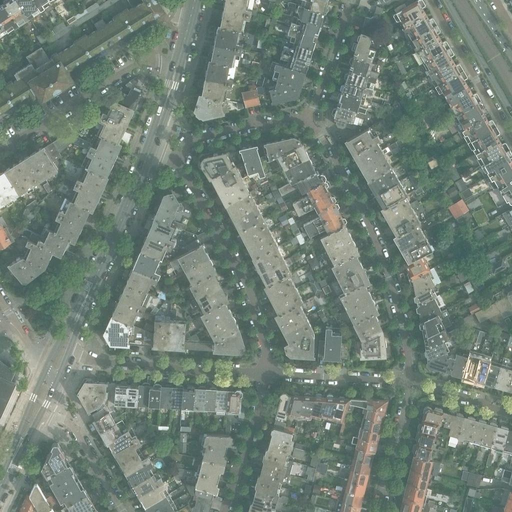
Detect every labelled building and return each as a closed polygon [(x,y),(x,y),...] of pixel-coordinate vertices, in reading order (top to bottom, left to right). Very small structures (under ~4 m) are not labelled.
[(0,112),(30,93),(33,98),(38,95),(42,101),(47,98),(69,84),(74,81),(67,70),(126,34),(138,26),(150,19),(151,20),(151,19),(164,12),(156,0),(128,0),(131,4),(133,8),(129,10),(128,9),(113,18),(114,20),(105,25),(102,20),(95,25),(98,30),(87,37),(85,35),(73,42),(74,44),(58,54),(57,53),(51,56),(52,58),(49,60),(41,48),(27,57),(31,64),(15,74),(19,79),(13,82),(12,81),(4,86),(5,88),(0,90),(0,112)] [(3,3),(3,4),(15,22),(23,18),(25,21),(29,19),(16,0),(3,0),(3,3)] [(16,0),(29,19),(33,15),(31,12),(38,8),(32,0),(16,0)] [(32,0),(38,8),(40,11),(51,4),(49,0),(32,0)] [(226,0),(225,5),(224,10),(250,15),(256,16),(257,11),(252,10),(245,8),(247,0),(226,0)] [(299,4),(298,6),(304,8),(323,13),(325,14),(327,10),(328,9),(327,9),(327,5),(326,5),(327,1),(322,0),(302,0),(301,5),(299,4)] [(394,15),(393,16),(396,21),(398,21),(400,20),(405,29),(403,30),(426,16),(422,8),(425,7),(425,5),(421,0),(418,0),(417,1),(417,0),(406,7),(404,3),(397,8),(396,10),(398,13),(396,14),(394,15)] [(97,3),(86,9),(88,13),(99,6),(97,3)] [(0,22),(7,33),(17,26),(15,22),(3,4),(0,5),(0,22)] [(298,6),(297,11),(300,11),(297,19),(302,20),(320,25),(322,26),(322,25),(323,24),(325,19),(324,17),(322,17),(322,16),(323,14),(323,13),(304,8),(298,6)] [(376,8),(373,18),(377,16),(386,10),(376,8)] [(86,9),(75,16),(77,20),(88,13),(86,9)] [(221,21),(220,25),(221,26),(221,27),(238,30),(241,31),(243,18),(250,19),(250,15),(224,10),(223,14),(222,20),(221,21)] [(271,19),(270,22),(273,23),(275,24),(278,13),(273,11),(271,17),(271,19)] [(76,20),(74,16),(70,18),(71,20),(68,23),(69,25),(76,20)] [(365,17),(362,27),(375,30),(377,30),(380,22),(377,16),(373,18),(372,19),(365,17)] [(426,16),(403,30),(406,35),(405,36),(408,42),(437,26),(433,19),(431,18),(429,20),(428,20),(426,16)] [(291,24),(290,29),(316,37),(317,35),(317,34),(318,32),(320,30),(320,29),(321,29),(321,28),(321,27),(320,27),(320,26),(320,25),(302,20),(297,19),(295,25),(291,24)] [(63,22),(52,29),(55,34),(66,27),(63,22)] [(217,34),(215,44),(241,49),(242,45),(236,43),(238,30),(221,27),(219,26),(218,27),(218,28),(217,29),(216,32),(217,34)] [(437,26),(408,42),(412,49),(413,48),(416,53),(440,39),(437,34),(440,32),(440,31),(437,26)] [(361,33),(372,36),(373,36),(375,30),(362,27),(361,33)] [(289,31),(288,35),(292,36),(290,42),(312,49),(313,48),(315,46),(315,45),(316,45),(316,44),(316,43),(315,43),(315,42),(315,40),(316,38),(316,37),(290,29),(289,31)] [(44,31),(39,34),(44,41),(48,38),(44,31)] [(354,43),(352,50),(355,51),(353,57),(371,63),(373,58),(375,50),(370,48),(369,47),(372,36),(361,33),(360,34),(358,35),(357,40),(358,42),(357,44),(354,43)] [(39,34),(34,37),(39,44),(44,41),(39,34)] [(416,53),(413,55),(419,65),(422,63),(424,62),(425,64),(450,49),(446,41),(445,41),(442,43),(442,42),(442,43),(440,39),(416,53)] [(284,47),(282,53),(309,61),(310,56),(311,55),(312,55),(312,54),(313,54),(313,53),(313,52),(313,51),(313,50),(312,50),(312,49),(290,42),(288,48),(284,47)] [(211,55),(211,59),(212,60),(212,61),(230,65),(231,65),(234,53),(240,54),(241,49),(215,44),(214,49),(213,55),(211,55)] [(25,47),(19,51),(19,52),(21,55),(30,50),(25,47)] [(424,62),(422,63),(423,65),(427,71),(430,76),(453,62),(450,57),(453,55),(453,54),(450,49),(425,64),(424,62)] [(282,53),(280,58),(284,60),(282,66),(304,72),(305,73),(305,72),(305,71),(306,71),(307,71),(307,70),(308,70),(308,69),(308,68),(308,67),(308,66),(307,65),(308,63),(309,61),(282,53)] [(399,55),(393,58),(396,64),(400,61),(402,60),(399,55)] [(350,58),(349,62),(351,65),(349,69),(377,78),(378,73),(374,72),(377,65),(376,64),(371,63),(353,57),(350,58)] [(208,68),(206,78),(232,83),(233,79),(227,77),(230,65),(212,61),(209,61),(209,62),(208,63),(207,67),(208,68)] [(251,65),(250,69),(257,71),(259,63),(252,61),(251,65)] [(400,61),(396,64),(402,75),(406,73),(400,61)] [(453,62),(430,76),(433,81),(431,82),(435,88),(438,86),(464,71),(459,64),(458,64),(455,65),(453,62)] [(272,63),(269,71),(274,72),(272,79),(276,80),(277,80),(299,87),(300,86),(301,85),(302,82),(301,81),(303,74),(304,72),(282,66),(275,64),(272,63)] [(345,74),(343,78),(344,78),(345,80),(345,81),(373,90),(377,78),(349,69),(348,73),(345,74)] [(438,86),(435,88),(439,95),(442,93),(447,101),(468,88),(464,80),(466,78),(467,77),(464,71),(438,86)] [(258,76),(256,84),(262,86),(264,77),(258,76)] [(202,90),(202,94),(202,95),(202,96),(222,100),(225,87),(231,88),(232,83),(206,78),(206,80),(204,89),(202,90)] [(275,87),(269,89),(272,102),(277,100),(281,100),(292,97),(293,96),(294,97),(297,95),(297,93),(298,92),(299,89),(299,87),(277,80),(275,87)] [(341,86),(339,90),(340,90),(341,92),(365,100),(367,93),(371,95),(372,92),(373,90),(345,81),(344,85),(341,86)] [(403,81),(397,85),(401,91),(407,88),(403,81)] [(119,96),(115,102),(134,111),(137,104),(136,103),(141,93),(139,92),(140,89),(134,87),(133,89),(131,89),(129,94),(126,92),(125,94),(123,93),(119,96)] [(468,88),(447,101),(451,107),(447,109),(453,117),(481,101),(476,94),(475,93),(472,95),(468,88)] [(256,90),(249,92),(252,106),(260,104),(256,90)] [(249,92),(242,93),(245,108),(252,106),(249,92)] [(338,93),(337,98),(339,100),(337,104),(365,113),(367,109),(362,107),(365,100),(341,92),(341,93),(339,93),(338,93)] [(198,99),(195,111),(196,112),(196,114),(199,116),(201,116),(203,117),(228,112),(225,101),(222,100),(202,96),(199,95),(199,97),(198,99)] [(481,101),(453,117),(456,124),(454,125),(459,134),(486,118),(481,110),(484,108),(484,107),(481,101)] [(102,111),(100,116),(124,126),(125,125),(127,120),(128,118),(131,111),(134,111),(115,102),(111,105),(111,109),(109,108),(106,113),(102,111)] [(333,109),(332,114),(333,116),(335,117),(334,120),(336,121),(335,123),(336,123),(337,126),(342,127),(344,126),(344,127),(344,126),(345,125),(347,121),(357,124),(360,125),(362,124),(363,118),(365,113),(337,104),(336,108),(335,109),(333,109)] [(100,116),(98,121),(104,123),(100,133),(99,135),(101,136),(117,142),(119,141),(120,138),(120,137),(122,131),(124,126),(100,116)] [(407,116),(395,124),(397,128),(410,121),(407,116)] [(422,116),(417,119),(423,130),(428,127),(422,116)] [(486,118),(459,134),(462,138),(464,137),(468,144),(471,142),(496,127),(492,120),(491,120),(488,121),(486,118)] [(345,125),(344,126),(349,128),(355,130),(357,124),(347,121),(345,125)] [(355,130),(352,131),(355,136),(357,134),(368,128),(365,122),(362,124),(360,125),(357,124),(355,130)] [(355,136),(346,141),(346,142),(346,143),(347,146),(349,147),(352,152),(353,154),(354,155),(376,141),(380,139),(377,135),(372,126),(368,128),(357,134),(355,136)] [(471,142),(468,144),(472,150),(473,149),(476,155),(499,141),(496,136),(499,134),(499,133),(496,127),(471,142)] [(69,139),(68,140),(72,142),(88,150),(90,145),(85,143),(86,141),(71,134),(69,139)] [(88,150),(112,161),(114,156),(117,151),(118,150),(120,147),(120,144),(117,143),(117,142),(101,136),(99,140),(96,148),(90,145),(88,150)] [(61,137),(52,143),(59,154),(72,142),(68,140),(61,137)] [(270,143),(265,144),(269,160),(277,156),(301,144),(300,144),(299,142),(298,140),(293,138),(285,139),(284,138),(280,139),(280,140),(272,142),(270,143)] [(400,139),(395,142),(398,146),(399,148),(404,145),(400,139)] [(376,141),(354,155),(354,156),(354,157),(355,159),(355,160),(357,160),(361,167),(361,168),(384,154),(382,150),(376,141)] [(499,141),(476,155),(478,157),(476,158),(481,167),(484,165),(510,150),(505,143),(504,142),(501,144),(499,141)] [(395,142),(387,147),(390,151),(398,146),(395,142)] [(46,146),(44,148),(53,162),(61,157),(59,154),(52,143),(46,146)] [(301,144),(277,156),(284,169),(307,157),(307,156),(304,151),(303,150),(304,148),(303,145),(301,145),(301,144)] [(241,149),(240,150),(244,160),(248,173),(258,170),(259,176),(264,174),(256,146),(255,146),(252,147),(246,148),(245,147),(242,148),(241,149)] [(32,155),(30,156),(44,177),(57,169),(53,163),(44,148),(43,147),(42,148),(41,148),(38,149),(38,151),(37,151),(35,153),(32,155)] [(86,154),(81,166),(83,166),(87,168),(105,176),(107,175),(108,172),(108,170),(110,166),(111,164),(112,162),(112,161),(88,150),(86,154)] [(484,165),(481,167),(485,173),(486,172),(489,177),(511,163),(509,159),(511,157),(511,154),(510,150),(484,165)] [(202,159),(201,163),(202,164),(202,166),(208,176),(210,178),(211,177),(235,166),(235,165),(232,166),(226,153),(204,158),(204,159),(202,159)] [(384,154),(361,168),(362,169),(364,173),(365,175),(366,176),(365,177),(367,180),(369,180),(369,181),(391,168),(392,168),(384,154)] [(18,164),(17,164),(31,185),(44,177),(30,156),(23,161),(21,160),(18,162),(18,164)] [(307,157),(284,169),(290,183),(314,171),(314,170),(314,169),(313,166),(311,166),(310,164),(307,157)] [(511,163),(489,177),(492,182),(489,184),(493,190),(498,188),(511,179),(511,163)] [(8,170),(4,172),(18,193),(21,198),(28,193),(28,192),(33,189),(31,185),(17,164),(16,164),(15,164),(12,166),(12,167),(8,170)] [(439,165),(431,170),(433,174),(441,170),(439,165)] [(76,180),(75,183),(99,194),(101,189),(103,184),(105,184),(107,180),(106,179),(107,177),(105,177),(105,176),(87,168),(83,166),(77,179),(76,180)] [(212,178),(211,180),(212,182),(213,183),(214,183),(215,184),(218,190),(218,191),(242,179),(235,166),(211,177),(212,178)] [(369,181),(368,181),(369,182),(368,184),(370,187),(372,187),(372,188),(373,189),(375,193),(376,195),(399,181),(391,168),(369,181)] [(454,168),(447,171),(453,182),(460,178),(454,168)] [(290,183),(278,189),(281,195),(281,196),(299,187),(302,193),(306,190),(323,182),(325,181),(325,180),(326,178),(324,174),(321,174),(319,174),(317,170),(316,170),(314,171),(290,183)] [(0,194),(5,202),(18,193),(4,172),(0,174),(0,194)] [(67,174),(65,178),(75,183),(76,180),(75,180),(75,178),(67,174)] [(413,174),(408,177),(415,190),(420,187),(413,174)] [(242,179),(218,191),(219,192),(221,196),(222,197),(222,199),(222,200),(223,203),(225,204),(249,192),(242,179)] [(462,179),(454,183),(460,192),(467,188),(462,179)] [(511,179),(498,188),(506,202),(508,202),(509,204),(511,203),(511,202),(511,179)] [(399,181),(376,195),(379,200),(380,201),(381,202),(380,204),(382,207),(384,207),(384,208),(406,195),(399,181)] [(47,182),(42,185),(47,193),(52,190),(47,182)] [(308,195),(292,203),(295,209),(329,192),(327,189),(326,186),(327,184),(326,183),(324,183),(324,182),(323,182),(306,190),(308,195)] [(75,183),(73,188),(78,190),(73,203),(88,209),(91,210),(92,209),(94,208),(95,205),(95,204),(97,198),(99,194),(75,183)] [(454,186),(447,190),(451,198),(458,193),(454,186)] [(469,188),(461,193),(465,200),(473,195),(469,188)] [(272,192),(271,193),(274,196),(275,199),(281,195),(278,189),(277,190),(272,192)] [(249,192),(225,204),(225,205),(226,204),(226,205),(226,206),(227,209),(229,210),(232,216),(233,218),(257,205),(250,192),(249,192)] [(329,192),(295,209),(298,215),(314,207),(317,212),(334,203),(334,202),(335,201),(334,197),(333,197),(331,197),(331,196),(329,192)] [(155,216),(154,218),(184,230),(186,226),(174,221),(175,219),(172,218),(172,217),(173,217),(175,213),(174,212),(175,211),(178,212),(181,212),(183,207),(182,206),(181,204),(180,203),(178,203),(172,193),(164,195),(164,196),(162,197),(161,200),(161,202),(155,216)] [(384,208),(382,209),(382,210),(382,212),(383,214),(385,215),(389,221),(390,222),(412,209),(419,205),(417,200),(409,204),(404,196),(406,195),(384,208)] [(473,196),(465,201),(468,204),(475,200),(473,196)] [(59,210),(57,214),(81,225),(82,223),(83,221),(86,215),(87,215),(88,213),(89,211),(88,210),(88,209),(73,203),(70,201),(64,198),(59,210)] [(468,204),(467,205),(470,210),(473,209),(474,211),(482,206),(477,198),(475,200),(468,204)] [(35,200),(26,206),(27,208),(29,211),(36,206),(37,205),(38,205),(35,200)] [(43,200),(38,205),(47,210),(49,206),(43,200)] [(461,200),(451,206),(458,217),(468,211),(461,200)] [(284,202),(279,204),(282,209),(283,212),(288,209),(284,202)] [(319,217),(303,225),(306,231),(322,223),(340,214),(338,209),(337,209),(339,208),(339,207),(337,204),(335,204),(334,203),(317,212),(319,217)] [(257,205),(233,218),(233,219),(237,226),(236,227),(238,230),(240,230),(240,231),(264,219),(257,205)] [(24,210),(22,217),(24,219),(30,213),(27,208),(24,210)] [(483,208),(472,214),(472,215),(479,226),(489,221),(489,220),(483,208)] [(511,208),(501,214),(509,227),(511,224),(511,208)] [(412,209),(390,222),(390,223),(393,228),(394,230),(394,232),(395,235),(397,235),(420,222),(412,209)] [(30,213),(24,219),(29,222),(35,216),(31,212),(30,213)] [(468,212),(455,219),(458,224),(470,216),(468,212)] [(57,214),(55,218),(61,221),(56,233),(67,239),(74,241),(74,240),(76,240),(77,238),(77,236),(77,235),(80,226),(81,225),(57,214)] [(322,223),(306,231),(308,235),(309,237),(325,229),(327,234),(345,225),(345,224),(345,220),(346,220),(345,219),(344,219),(342,219),(341,216),(340,214),(322,223)] [(285,216),(279,219),(282,226),(283,226),(288,223),(285,216)] [(148,234),(148,235),(172,245),(174,240),(169,238),(170,235),(173,227),(184,231),(184,230),(154,218),(154,219),(155,219),(154,220),(153,221),(151,224),(152,226),(150,231),(149,233),(148,234)] [(240,232),(240,234),(241,236),(243,237),(246,244),(247,245),(271,232),(264,219),(240,231),(240,232)] [(397,235),(394,237),(395,238),(394,240),(396,242),(398,243),(402,250),(402,251),(425,237),(418,224),(420,223),(420,222),(397,235)] [(327,234),(320,237),(327,251),(351,239),(350,238),(347,231),(347,230),(346,227),(344,226),(345,225),(327,234)] [(3,229),(0,230),(0,239),(10,234),(9,233),(6,227),(3,229)] [(17,227),(14,233),(20,236),(22,230),(17,227)] [(39,240),(36,245),(51,251),(60,255),(65,245),(66,244),(68,241),(67,239),(56,233),(45,229),(39,241),(39,240)] [(479,229),(473,232),(479,242),(484,238),(479,229)] [(271,232),(247,245),(248,246),(251,253),(251,254),(252,257),(254,258),(253,259),(277,246),(278,246),(271,232)] [(0,239),(0,248),(3,247),(8,244),(13,241),(13,240),(10,234),(0,239)] [(301,234),(295,236),(295,237),(298,243),(300,245),(305,243),(303,237),(301,234)] [(142,246),(140,249),(141,251),(141,252),(159,259),(165,247),(170,249),(172,245),(148,235),(147,237),(147,238),(146,240),(143,245),(142,246)] [(295,237),(290,240),(293,246),(298,243),(295,237)] [(425,237),(402,251),(403,251),(403,252),(405,256),(405,257),(406,260),(408,260),(409,262),(422,255),(432,250),(425,237)] [(351,239),(327,251),(334,265),(355,255),(358,253),(357,252),(358,250),(356,248),(355,247),(351,240),(351,239)] [(47,260),(51,251),(36,245),(27,240),(25,244),(31,247),(26,259),(44,267),(44,266),(46,265),(47,262),(47,260)] [(183,249),(183,250),(188,251),(199,245),(196,240),(185,245),(183,249)] [(449,243),(443,246),(447,254),(453,251),(449,243)] [(188,251),(178,257),(185,271),(208,258),(207,257),(205,254),(205,252),(204,250),(204,249),(203,246),(201,246),(201,245),(199,245),(188,251)] [(254,260),(253,261),(255,264),(256,264),(256,265),(257,267),(260,271),(260,272),(284,260),(277,246),(253,259),(254,260)] [(179,248),(177,250),(178,257),(188,251),(183,250),(179,248)] [(134,267),(158,278),(160,273),(154,271),(159,259),(141,252),(140,253),(139,253),(137,257),(138,258),(134,267)] [(314,253),(306,257),(308,261),(313,258),(316,257),(314,253)] [(334,265),(331,267),(338,280),(361,268),(361,267),(357,260),(358,258),(357,257),(356,256),(355,255),(334,265)] [(409,262),(404,264),(405,265),(406,267),(408,272),(407,274),(408,279),(409,280),(429,270),(422,255),(409,262)] [(22,257),(9,265),(23,281),(25,281),(26,280),(28,281),(31,278),(31,277),(40,270),(41,269),(43,268),(44,267),(26,259),(22,257)] [(315,258),(308,262),(312,268),(317,266),(317,262),(315,258)] [(208,259),(185,271),(192,285),(213,273),(215,272),(215,271),(215,269),(214,267),(212,266),(211,264),(208,259)] [(284,260),(260,272),(261,273),(264,280),(264,282),(265,285),(267,285),(267,286),(265,287),(288,275),(291,273),(284,260)] [(502,260),(489,267),(494,275),(506,267),(502,260)] [(458,262),(451,265),(455,273),(462,269),(458,262)] [(469,266),(465,269),(469,277),(474,274),(469,266)] [(128,278),(126,282),(127,283),(127,284),(145,292),(151,280),(156,282),(158,278),(134,267),(133,269),(129,278),(128,278)] [(361,268),(338,280),(345,294),(363,284),(369,282),(368,281),(369,279),(368,277),(367,276),(366,276),(362,269),(361,268)] [(429,270),(409,280),(409,281),(411,285),(413,287),(414,291),(415,293),(415,295),(429,288),(431,287),(440,283),(432,268),(429,270)] [(463,272),(457,275),(461,282),(467,279),(463,272)] [(192,285),(190,286),(197,299),(220,287),(220,286),(219,285),(218,283),(216,279),(216,277),(215,274),(213,274),(213,273),(192,285)] [(265,288),(265,289),(266,292),(268,293),(272,300),(272,301),(295,288),(288,275),(265,287),(265,288)] [(485,288),(479,277),(471,281),(477,292),(485,288)] [(315,279),(308,282),(315,295),(322,291),(315,279)] [(469,282),(463,285),(467,294),(474,291),(469,282)] [(120,299),(119,300),(144,310),(145,306),(140,304),(145,292),(127,284),(126,285),(124,286),(123,289),(123,291),(120,299)] [(331,284),(322,288),(325,295),(334,290),(331,284)] [(345,294),(340,296),(347,310),(370,298),(369,295),(366,290),(367,288),(365,286),(364,285),(363,284),(345,294)] [(511,284),(502,290),(506,298),(507,298),(511,294),(511,284)] [(220,287),(197,299),(204,313),(224,302),(227,300),(227,299),(227,298),(226,295),(225,295),(224,295),(223,293),(221,288),(220,287)] [(415,295),(413,297),(414,301),(417,302),(417,303),(417,305),(418,306),(435,297),(434,293),(431,287),(429,288),(415,295)] [(295,288),(272,301),(273,302),(276,309),(276,310),(277,313),(279,313),(279,314),(276,316),(302,302),(295,288)] [(161,289),(157,297),(165,300),(165,298),(165,295),(165,291),(161,289)] [(418,306),(415,308),(416,312),(419,313),(420,319),(420,321),(421,322),(441,312),(439,308),(444,305),(439,295),(435,297),(418,306)] [(370,298),(347,310),(353,323),(377,312),(377,311),(377,309),(376,306),(375,306),(374,306),(373,304),(370,298)] [(506,298),(494,304),(497,309),(500,313),(502,318),(503,319),(503,320),(511,315),(511,308),(507,298),(506,298)] [(113,311),(112,314),(112,316),(112,317),(129,324),(131,325),(136,313),(142,315),(144,310),(119,300),(119,302),(118,303),(117,305),(115,310),(113,311)] [(204,313),(201,315),(208,329),(231,316),(230,315),(227,308),(227,306),(226,303),(224,303),(224,302),(204,313)] [(276,317),(276,318),(277,321),(279,322),(280,324),(282,328),(283,330),(306,318),(299,304),(303,302),(302,302),(276,316),(276,317)] [(480,302),(468,309),(472,315),(474,314),(483,309),(480,302)] [(483,309),(474,314),(477,319),(486,314),(497,309),(494,304),(483,309)] [(421,322),(418,324),(419,328),(422,329),(423,336),(424,338),(424,339),(425,339),(444,329),(451,325),(447,317),(449,316),(446,309),(441,312),(421,322)] [(486,314),(477,319),(479,324),(488,319),(500,313),(497,309),(486,314)] [(322,310),(317,312),(323,323),(327,321),(322,310)] [(377,312),(353,323),(355,326),(354,327),(360,339),(381,329),(380,328),(378,323),(377,321),(373,314),(377,312)] [(500,313),(488,319),(491,324),(502,318),(500,313)] [(231,316),(208,329),(215,342),(238,330),(238,329),(238,328),(238,327),(237,324),(235,323),(234,322),(231,317),(231,316)] [(110,343),(128,344),(129,324),(112,317),(104,333),(102,335),(107,344),(110,343)] [(306,318),(283,330),(283,331),(286,335),(287,337),(287,338),(286,339),(288,342),(289,342),(290,343),(310,332),(313,331),(306,318)] [(502,318),(491,324),(493,328),(494,328),(505,322),(503,320),(503,319),(502,318)] [(153,334),(153,346),(154,346),(155,347),(158,348),(159,347),(160,347),(162,347),(167,347),(168,347),(170,322),(154,320),(153,334)] [(146,322),(143,330),(151,333),(154,326),(146,322)] [(170,322),(168,347),(170,347),(174,347),(176,348),(177,348),(178,349),(181,349),(182,348),(183,348),(184,340),(185,332),(185,323),(170,322)] [(505,322),(494,328),(507,333),(510,331),(505,322)] [(129,324),(128,344),(132,345),(143,345),(153,346),(153,334),(151,333),(143,330),(133,326),(131,325),(129,324)] [(324,344),(323,357),(326,357),(333,358),(334,359),(337,359),(339,358),(340,342),(340,336),(341,333),(340,330),(340,329),(331,329),(332,327),(325,327),(325,328),(325,332),(324,341),(324,344)] [(361,347),(360,347),(360,356),(385,355),(385,354),(386,353),(386,349),(384,348),(384,347),(384,345),(381,331),(381,329),(360,339),(361,341),(361,347)] [(425,339),(424,339),(424,340),(425,345),(426,349),(444,341),(449,338),(447,334),(446,334),(444,329),(425,339)] [(457,329),(446,334),(447,334),(449,338),(459,333),(457,329)] [(184,340),(183,348),(185,348),(185,349),(191,350),(193,350),(193,349),(194,349),(196,349),(196,350),(204,351),(204,349),(207,350),(207,351),(211,351),(211,347),(214,348),(214,350),(219,350),(221,351),(241,352),(244,348),(241,340),(241,337),(239,331),(238,330),(215,342),(199,341),(188,340),(184,340)] [(476,330),(472,342),(480,344),(483,332),(476,330)] [(285,348),(285,352),(290,355),(297,355),(298,356),(302,357),(303,356),(305,356),(307,356),(313,356),(314,339),(310,332),(290,343),(285,346),(285,348)] [(499,332),(497,337),(508,340),(510,335),(499,332)] [(340,342),(339,358),(348,358),(348,347),(348,341),(346,341),(340,342)] [(426,350),(425,351),(425,355),(427,356),(428,361),(446,352),(448,351),(444,341),(426,349),(426,350)] [(468,355),(462,376),(463,378),(467,379),(469,378),(473,379),(479,358),(480,354),(469,350),(469,352),(468,355)] [(428,362),(427,364),(427,366),(429,368),(432,369),(433,368),(451,373),(455,359),(448,357),(446,352),(428,361),(428,362)] [(455,359),(451,373),(452,375),(456,376),(457,375),(462,376),(468,355),(462,354),(462,355),(456,354),(455,359)] [(479,358),(473,379),(474,381),(478,382),(480,381),(484,382),(490,361),(491,357),(480,354),(479,358)] [(0,414),(14,383),(9,381),(13,372),(10,369),(11,366),(10,366),(9,366),(8,365),(5,363),(4,362),(4,361),(3,360),(1,362),(0,361),(0,414)] [(490,361),(484,382),(485,384),(489,385),(491,384),(495,385),(501,364),(490,361)] [(511,367),(501,364),(495,385),(496,386),(496,387),(500,388),(502,387),(506,389),(511,368),(511,367)] [(81,384),(80,386),(82,387),(103,400),(105,397),(105,383),(93,382),(92,379),(84,379),(81,384)] [(116,384),(114,403),(126,404),(127,385),(127,383),(125,382),(122,382),(120,383),(120,384),(117,384),(116,384)] [(105,397),(103,400),(114,408),(114,403),(116,384),(106,383),(105,383),(105,397)] [(127,385),(126,404),(137,405),(138,385),(138,384),(136,383),(133,383),(131,383),(131,385),(127,385)] [(138,385),(137,405),(148,406),(149,386),(149,385),(147,383),(144,383),(142,384),(142,385),(138,385)] [(149,386),(148,406),(159,407),(161,387),(161,385),(159,384),(156,384),(153,385),(153,386),(149,386)] [(161,387),(159,407),(170,407),(172,387),(172,386),(170,385),(167,385),(165,386),(164,387),(161,387)] [(172,387),(170,407),(181,408),(183,388),(183,387),(181,386),(178,385),(176,386),(176,388),(172,387)] [(78,388),(75,393),(79,400),(82,400),(89,411),(92,409),(99,405),(100,405),(103,400),(82,387),(80,386),(78,388)] [(183,388),(181,408),(181,409),(193,410),(194,389),(194,387),(192,386),(189,386),(187,387),(187,388),(183,388)] [(194,389),(193,410),(203,410),(204,410),(205,390),(206,388),(205,388),(203,387),(200,387),(198,388),(198,389),(194,389)] [(205,390),(204,410),(215,410),(217,390),(217,389),(216,389),(215,388),(212,388),(210,388),(209,388),(209,390),(205,390)] [(215,410),(214,417),(226,418),(226,415),(226,411),(228,391),(228,390),(226,389),(223,388),(221,389),(220,389),(220,391),(217,390),(215,410)] [(226,411),(226,415),(232,415),(232,413),(238,414),(238,412),(239,412),(240,407),(240,402),(239,402),(239,398),(242,396),(242,393),(243,392),(242,392),(240,389),(239,389),(236,389),(234,392),(228,391),(226,411)] [(273,426),(273,427),(283,430),(285,426),(285,424),(284,423),(285,419),(287,413),(291,395),(288,395),(286,392),(283,392),(282,392),(283,392),(280,394),(279,394),(280,394),(279,397),(281,400),(279,407),(277,407),(275,409),(274,412),(275,415),(276,415),(276,417),(276,418),(275,421),(273,426)] [(291,395),(287,413),(297,416),(298,414),(303,396),(299,395),(299,394),(297,393),(294,393),(292,394),(292,395),(291,395)] [(303,396),(298,414),(309,417),(309,415),(314,396),(310,396),(310,395),(308,394),(305,393),(303,394),(303,396)] [(314,396),(309,415),(320,417),(320,416),(325,397),(322,397),(322,396),(320,394),(317,394),(314,395),(314,396)] [(325,397),(320,416),(331,419),(337,398),(333,398),(333,396),(331,395),(328,395),(326,396),(326,397),(325,397)] [(337,398),(331,419),(342,421),(344,413),(345,410),(348,399),(344,398),(343,397),(339,397),(338,398),(337,398)] [(348,399),(345,410),(351,411),(353,404),(365,407),(383,412),(384,411),(385,410),(386,406),(385,405),(386,403),(384,401),(378,400),(378,399),(374,399),(372,398),(369,397),(367,399),(367,400),(348,399)] [(92,409),(89,411),(91,415),(94,420),(105,414),(109,412),(114,409),(114,408),(103,400),(100,405),(99,405),(102,409),(94,413),(92,409)] [(424,413),(422,420),(439,425),(443,426),(447,413),(441,412),(441,409),(440,408),(437,408),(435,408),(434,410),(431,409),(430,407),(427,406),(424,408),(423,411),(424,413)] [(365,407),(363,418),(381,422),(382,418),(383,417),(384,414),(383,413),(383,412),(365,407)] [(94,420),(92,422),(96,430),(98,433),(115,424),(122,420),(120,416),(119,414),(112,418),(109,412),(105,414),(94,420)] [(447,413),(443,426),(450,428),(449,431),(448,434),(450,434),(448,442),(456,444),(456,442),(464,417),(463,417),(463,416),(461,415),(458,414),(456,414),(456,415),(455,416),(452,415),(452,414),(451,415),(447,413)] [(464,417),(456,442),(461,444),(462,440),(469,442),(475,420),(474,420),(474,419),(473,418),(470,417),(468,417),(467,418),(467,419),(464,418),(464,417)] [(363,418),(360,428),(378,432),(379,428),(381,428),(381,424),(381,423),(381,422),(363,418)] [(115,424),(98,433),(99,434),(105,445),(122,435),(128,431),(127,429),(124,424),(122,420),(115,424)] [(417,431),(435,436),(436,430),(438,430),(439,425),(422,420),(421,424),(421,423),(420,424),(419,424),(418,426),(417,429),(417,431)] [(475,420),(469,442),(480,445),(486,423),(485,423),(485,422),(484,421),(481,420),(479,420),(478,421),(478,422),(475,421),(475,420)] [(127,422),(127,429),(128,431),(132,429),(135,427),(135,424),(135,423),(127,422)] [(486,423),(480,445),(491,448),(497,426),(496,426),(496,425),(495,424),(492,423),(490,423),(489,424),(489,425),(486,424),(486,423)] [(497,426),(491,448),(502,451),(508,431),(508,430),(507,429),(507,428),(506,427),(503,426),(501,426),(500,429),(497,428),(497,427),(497,426)] [(270,439),(269,441),(291,447),(293,439),(291,438),(292,432),(283,430),(273,427),(273,428),(271,428),(270,432),(271,434),(271,436),(270,439)] [(360,428),(358,438),(376,442),(377,439),(378,438),(379,434),(378,433),(378,432),(360,428)] [(122,435),(105,445),(108,450),(112,450),(113,454),(114,454),(138,440),(135,435),(132,429),(128,431),(122,435)] [(508,431),(502,451),(511,454),(511,429),(511,432),(508,431)] [(416,433),(415,437),(415,439),(417,439),(416,440),(417,440),(417,444),(416,443),(415,443),(432,448),(434,449),(435,443),(433,443),(435,436),(417,431),(417,432),(416,433)] [(206,434),(204,444),(206,445),(226,450),(226,449),(227,447),(227,445),(226,445),(227,442),(230,442),(231,437),(229,436),(229,435),(225,435),(224,435),(213,434),(206,434)] [(353,437),(350,446),(352,447),(355,448),(373,452),(374,448),(376,448),(376,444),(376,443),(376,442),(358,438),(353,437)] [(138,440),(114,454),(116,458),(115,460),(118,466),(141,453),(137,447),(141,445),(138,440)] [(265,449),(264,454),(265,454),(288,460),(289,455),(290,451),(293,452),(292,456),(296,457),(295,458),(299,459),(299,457),(303,458),(305,451),(294,448),(291,447),(269,441),(269,442),(268,446),(267,448),(266,449),(265,449)] [(50,449),(41,469),(43,472),(46,478),(70,465),(57,443),(53,444),(50,449)] [(413,446),(412,449),(412,451),(414,451),(413,452),(414,452),(413,456),(430,461),(432,456),(430,455),(432,448),(415,443),(415,444),(413,446)] [(206,445),(202,458),(224,464),(225,459),(223,457),(224,455),(225,455),(226,451),(226,450),(206,445)] [(355,450),(353,458),(361,460),(362,461),(371,463),(373,452),(355,448),(355,450)] [(321,451),(319,457),(327,459),(329,453),(321,451)] [(141,453),(118,466),(121,472),(122,471),(124,472),(124,473),(125,474),(126,476),(150,462),(148,457),(144,459),(141,453)] [(313,453),(310,465),(316,467),(317,462),(317,461),(319,454),(313,453)] [(262,467),(262,468),(283,474),(289,475),(293,462),(288,460),(265,454),(264,455),(263,459),(264,461),(263,463),(262,467)] [(410,469),(410,470),(428,475),(435,476),(436,476),(440,464),(435,462),(430,461),(413,456),(410,469)] [(202,458),(199,472),(218,478),(220,474),(220,473),(219,473),(220,470),(222,471),(224,464),(202,458)] [(341,464),(341,467),(368,474),(371,463),(362,461),(361,460),(353,458),(351,466),(347,464),(347,465),(341,464)] [(150,462),(126,476),(127,476),(128,479),(127,481),(130,487),(153,474),(149,468),(153,466),(150,462)] [(316,468),(315,471),(322,472),(324,463),(317,462),(316,467),(315,468),(316,468)] [(70,465),(46,478),(55,493),(78,479),(77,478),(75,474),(74,472),(70,465)] [(308,466),(305,474),(308,475),(306,480),(312,481),(315,471),(316,468),(308,466)] [(341,467),(340,470),(349,473),(348,480),(356,482),(357,484),(365,486),(368,474),(341,467)] [(175,468),(170,470),(174,477),(178,474),(175,468)] [(176,468),(175,468),(178,474),(180,477),(182,477),(183,475),(197,478),(199,473),(182,469),(176,468)] [(258,476),(257,481),(277,487),(279,481),(281,481),(283,474),(262,468),(262,469),(261,473),(260,475),(258,476)] [(410,471),(407,484),(425,488),(428,475),(410,470),(410,471)] [(503,470),(500,481),(511,484),(511,472),(508,471),(503,470)] [(197,478),(195,487),(196,487),(214,492),(216,492),(218,486),(216,485),(216,483),(217,483),(217,482),(218,478),(199,472),(199,473),(197,478)] [(469,472),(467,479),(480,482),(481,475),(472,473),(469,472)] [(153,474),(130,487),(134,493),(136,493),(139,497),(163,483),(160,478),(156,473),(153,474)] [(78,479),(55,493),(64,508),(87,494),(83,488),(82,486),(79,481),(78,479)] [(466,484),(466,485),(478,488),(480,482),(467,479),(467,480),(466,484)] [(348,480),(345,491),(363,496),(365,486),(357,484),(356,482),(348,480)] [(255,494),(255,495),(283,503),(286,504),(288,497),(281,496),(281,497),(277,496),(278,493),(275,492),(277,487),(257,481),(258,481),(257,482),(255,486),(256,488),(256,490),(255,494)] [(29,495),(29,494),(38,511),(43,511),(51,508),(50,507),(45,499),(37,484),(36,483),(34,483),(29,495)] [(163,483),(139,497),(141,501),(140,503),(142,507),(145,508),(165,496),(168,495),(164,488),(166,487),(163,483)] [(195,487),(185,484),(190,495),(195,496),(197,496),(212,500),(214,492),(196,487),(195,487)] [(314,484),(312,493),(319,494),(321,486),(314,484)] [(403,497),(403,498),(421,502),(423,494),(430,496),(431,490),(425,488),(407,484),(403,497)] [(469,488),(467,495),(474,497),(476,490),(473,489),(469,488)] [(345,491),(342,502),(351,504),(352,505),(360,507),(363,496),(345,491)] [(499,504),(496,511),(511,511),(511,491),(510,491),(505,506),(499,504)] [(27,494),(22,506),(36,511),(38,511),(29,494),(27,494)] [(87,494),(64,508),(66,511),(89,511),(95,509),(94,507),(92,503),(91,501),(87,494)] [(165,496),(145,508),(147,511),(172,511),(177,510),(168,495),(165,496)] [(251,503),(249,508),(250,508),(263,511),(279,511),(283,503),(255,495),(254,497),(253,500),(253,502),(252,502),(251,503)] [(196,501),(195,503),(210,508),(212,500),(197,496),(196,501)] [(400,511),(399,511),(427,511),(429,508),(427,507),(428,504),(421,502),(403,498),(403,499),(400,511)] [(338,501),(335,511),(334,511),(358,511),(360,507),(352,505),(351,504),(342,502),(338,501)] [(195,503),(194,510),(202,511),(208,511),(210,508),(195,503)]
